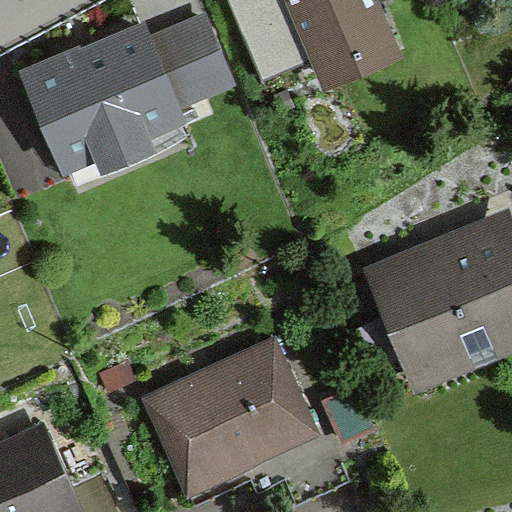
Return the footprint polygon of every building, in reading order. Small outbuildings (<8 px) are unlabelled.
[(369,0),(223,0),(258,81),(310,58),(317,73),(388,43),(369,0)] [(138,34),(94,52),(80,58),(78,54),(24,77),(60,162),(172,115),(138,34)] [(416,371),(511,331),(511,265),(496,228),(377,277),(416,371)] [(279,481),(291,507),(346,482),(321,427),(311,432),(269,340),(141,399),(184,492),(267,454),(279,481)] [(0,511),(72,511),(74,511),(36,429),(0,446),(0,511)]
